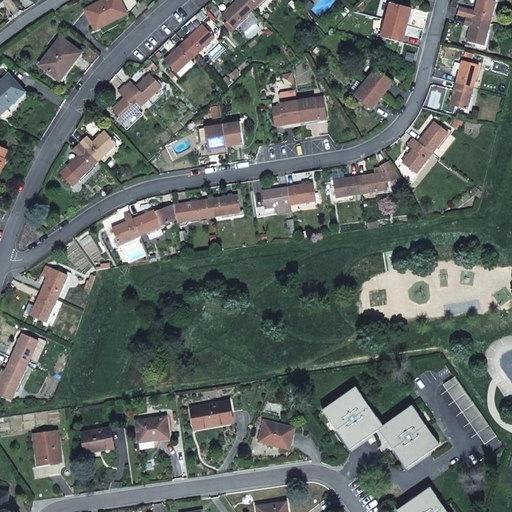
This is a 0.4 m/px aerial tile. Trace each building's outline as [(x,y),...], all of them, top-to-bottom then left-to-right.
[(116,16),(125,11),(119,0),(104,0),(85,10),(95,30),(118,18),(116,16)] [(228,22),(224,26),(230,32),(247,16),(253,11),(242,0),(238,0),(222,16),(228,22)] [(242,0),(253,11),(264,0),(242,0)] [(457,15),(473,19),(490,24),(495,2),(495,0),(493,0),(493,1),(488,0),(478,0),(475,12),(460,7),(457,15)] [(303,2),(298,7),(303,12),(308,8),(303,2)] [(391,3),(386,20),(403,25),(405,17),(409,18),(412,9),(391,3)] [(248,18),(247,16),(230,32),(232,33),(248,18)] [(467,45),(483,49),(484,47),(490,24),(473,19),(466,18),(465,24),(472,26),(468,42),(467,45)] [(203,25),(184,43),(196,56),(199,53),(215,38),(214,37),(220,31),(210,20),(204,26),(203,25)] [(386,20),(381,38),(403,43),(405,34),(401,33),(403,25),(386,20)] [(63,76),(81,53),(61,38),(40,65),(51,74),(54,69),(63,76)] [(215,38),(199,53),(204,59),(202,60),(209,68),(228,50),(221,43),(220,43),(215,38)] [(170,70),(175,75),(191,61),(196,56),(184,43),(165,61),(172,68),(170,70)] [(462,61),(457,83),(473,87),(479,66),(478,65),(480,56),(472,54),(469,63),(462,61)] [(191,61),(175,75),(179,80),(195,65),(191,61)] [(151,62),(146,67),(149,70),(155,65),(151,62)] [(51,74),(60,80),(63,76),(54,69),(51,74)] [(384,87),(388,90),(393,82),(376,69),(365,83),(379,94),(384,87)] [(0,115),(26,92),(9,74),(0,81),(0,115)] [(137,88),(132,93),(143,105),(162,87),(166,84),(163,82),(162,83),(159,80),(157,82),(151,75),(137,88)] [(126,86),(132,93),(137,88),(131,82),(126,86)] [(354,97),(371,110),(377,103),(374,100),(379,94),(365,83),(354,97)] [(457,83),(451,106),(467,110),(473,87),(457,83)] [(118,120),(122,125),(124,123),(143,105),(132,93),(126,86),(119,93),(123,98),(125,96),(127,97),(125,99),(113,111),(120,118),(118,120)] [(384,87),(379,94),(382,96),(388,90),(384,87)] [(279,95),(280,104),(298,101),(296,90),(281,93),(279,95)] [(379,94),(374,100),(377,103),(382,96),(379,94)] [(323,98),(298,101),(300,118),(308,117),(309,122),(327,119),(323,98)] [(280,106),(272,108),(275,127),(283,126),(293,124),(292,120),(300,118),(298,101),(280,104),(280,106)] [(219,106),(211,107),(213,119),(220,118),(219,106)] [(301,123),(301,126),(309,124),(309,122),(308,117),(300,118),(301,123)] [(435,122),(419,143),(432,154),(448,133),(450,130),(444,126),(442,128),(435,122)] [(241,123),(223,126),(226,142),(234,141),(234,146),(244,144),(241,123)] [(223,126),(197,129),(200,151),(218,148),(217,143),(226,142),(223,126)] [(87,137),(80,143),(98,162),(119,142),(115,137),(112,139),(105,131),(93,143),(87,137)] [(418,177),(416,175),(416,174),(432,154),(419,143),(414,139),(409,146),(413,150),(402,163),(405,166),(401,172),(403,175),(413,183),(418,177)] [(79,156),(67,168),(79,180),(98,162),(80,143),(73,150),(76,153),(78,151),(81,154),(79,156)] [(385,173),(359,177),(362,194),(388,190),(391,190),(390,184),(387,184),(386,182),(394,180),(399,180),(400,180),(389,161),(382,167),(385,173)] [(359,177),(333,181),(336,198),(355,195),(362,194),(359,177)] [(396,191),(394,180),(386,182),(387,184),(390,184),(391,190),(388,190),(388,193),(396,191)] [(314,184),(288,188),(291,205),(316,201),(320,201),(318,193),(315,194),(314,184)] [(264,217),(266,214),(265,209),(275,207),(291,205),(288,188),(262,192),(263,198),(254,199),(258,218),(264,217)] [(241,213),(238,196),(213,200),(216,217),(241,213)] [(187,204),(189,221),(216,217),(213,200),(187,204)] [(175,205),(177,219),(177,223),(189,221),(187,204),(175,205)] [(155,211),(133,220),(140,236),(161,227),(161,225),(177,219),(175,205),(165,210),(163,213),(157,215),(155,211)] [(292,212),(291,205),(275,207),(275,212),(278,214),(292,212)] [(127,223),(112,229),(119,245),(140,236),(133,220),(131,214),(124,217),(127,223)] [(293,220),(287,221),(289,235),(295,234),(293,220)] [(185,231),(179,232),(181,245),(188,244),(185,231)] [(47,266),(43,274),(49,277),(52,268),(47,266)] [(49,277),(42,292),(57,299),(68,276),(52,268),(49,277)] [(87,280),(85,288),(91,291),(93,282),(89,281),(87,280)] [(36,306),(31,316),(47,323),(57,299),(42,292),(36,306)] [(31,316),(36,306),(30,304),(25,314),(31,316)] [(24,332),(12,358),(28,365),(40,339),(24,332)] [(4,383),(0,390),(0,395),(11,400),(28,365),(12,358),(6,372),(1,382),(4,383)] [(443,385),(485,444),(496,436),(455,377),(443,385)] [(336,430),(350,450),(379,430),(383,426),(369,406),(367,408),(359,398),(362,396),(356,387),(323,411),(329,420),(332,418),(339,428),(336,430)] [(362,396),(359,398),(367,408),(369,406),(362,396)] [(191,409),(194,430),(233,422),(230,402),(191,409)] [(393,449),(406,468),(440,445),(426,425),(423,427),(416,416),(419,415),(412,406),(383,426),(379,430),(385,438),(388,436),(395,447),(393,449)] [(419,415),(416,416),(423,427),(426,425),(419,415)] [(155,448),(154,440),(169,438),(166,417),(136,421),(139,442),(140,450),(155,448)] [(332,418),(329,420),(336,430),(339,428),(332,418)] [(265,421),(259,442),(289,449),(295,429),(265,421)] [(82,434),(86,453),(114,448),(110,428),(82,434)] [(49,461),(49,464),(62,462),(57,432),(34,435),(38,462),(49,461)] [(388,436),(385,438),(393,449),(395,447),(388,436)] [(443,511),(441,509),(444,507),(430,488),(397,511),(443,511)] [(0,491),(0,511),(3,511),(5,511),(9,493),(0,491)] [(257,507),(257,511),(287,511),(286,503),(257,507)]
